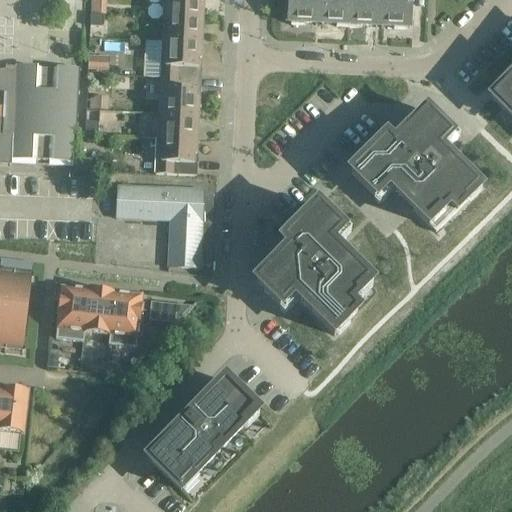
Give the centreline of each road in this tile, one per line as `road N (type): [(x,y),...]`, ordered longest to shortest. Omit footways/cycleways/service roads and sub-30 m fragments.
road 1 (residential): [(76,511),(235,334),(248,58)]
road 2 (residential): [(248,58),(426,69),(506,0)]
